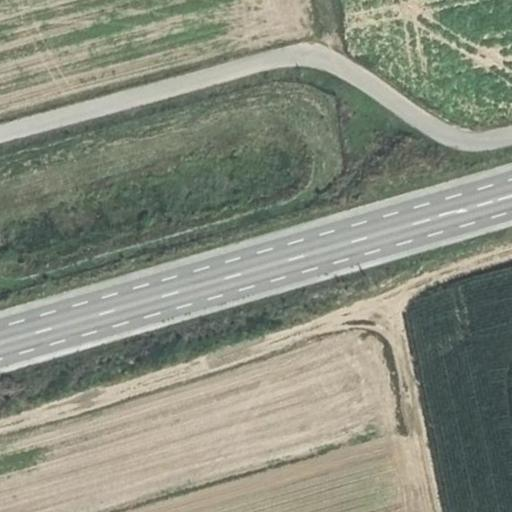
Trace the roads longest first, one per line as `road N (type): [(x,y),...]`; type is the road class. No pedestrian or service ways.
road 1 (track): [(431,511),(390,302),(0,424)]
road 2 (secondary): [(0,340),(511,192)]
road 3 (track): [(308,51),(0,136)]
road 4 (track): [(511,136),(450,136),(308,51)]
road 5 (track): [(511,249),(430,276),(390,302)]
